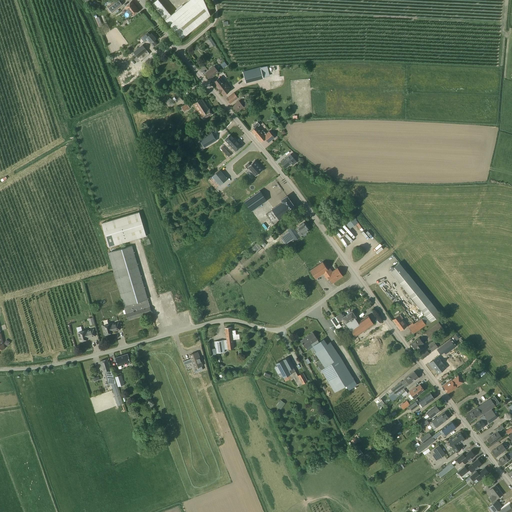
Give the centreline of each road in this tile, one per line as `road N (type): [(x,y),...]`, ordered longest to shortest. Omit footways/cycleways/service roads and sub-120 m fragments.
road 1 (unclassified): [(0,369),(66,362),(218,320),(281,329),(356,278)]
road 2 (unclassified): [(356,278),(180,51)]
road 3 (unclassified): [(511,486),(356,278)]
